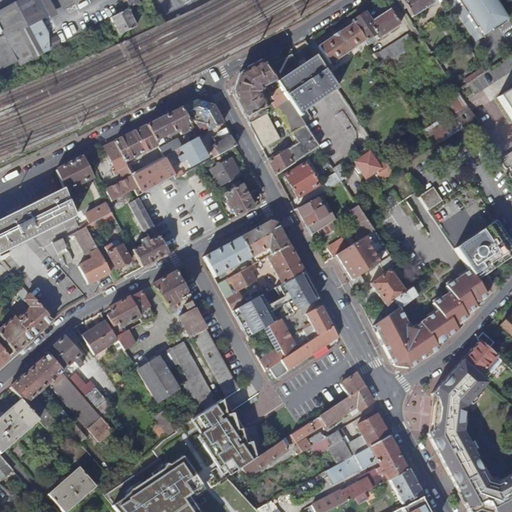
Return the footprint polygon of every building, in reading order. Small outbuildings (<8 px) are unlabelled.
[(39,0),(19,0),(16,2),(0,10),(0,29),(20,65),(48,50),(47,33),(41,20),(48,16),(39,0)] [(42,0),(49,16),(56,13),(50,0),(42,0)] [(71,0),(63,4),(66,9),(81,0),(71,0)] [(126,0),(127,3),(129,8),(139,4),(137,0),(126,0)] [(396,0),(404,11),(407,9),(412,18),(433,5),(430,0),(396,0)] [(436,0),(437,1),(438,0),(447,0),(476,42),(481,39),(506,23),(509,20),(501,8),(495,0),(436,0)] [(136,27),(127,9),(110,18),(119,35),(136,27)] [(364,13),(351,22),(352,24),(364,41),(368,46),(399,26),(389,10),(370,22),(364,13)] [(449,32),(456,28),(444,11),(436,17),(443,27),(445,26),(449,32)] [(329,65),(364,41),(352,24),(338,33),(338,32),(332,36),(332,37),(317,47),(329,65)] [(0,70),(17,61),(3,35),(0,36),(0,70)] [(380,52),(386,63),(389,61),(410,47),(414,45),(407,35),(380,52)] [(96,47),(99,53),(109,48),(107,42),(96,47)] [(389,61),(392,65),(393,68),(415,54),(410,47),(389,61)] [(377,53),(373,54),(381,66),(384,64),(377,53)] [(353,142),(366,134),(329,78),(315,57),(298,67),(289,55),(264,68),(287,103),(316,147),(334,173),(339,181),(352,174),(345,162),(359,152),(353,142)] [(384,70),(392,65),(389,61),(386,63),(384,64),(381,66),(384,70)] [(265,86),(278,108),(287,103),(264,68),(261,63),(250,69),(234,77),(230,90),(239,107),(248,124),(260,118),(267,114),(268,114),(274,110),(271,104),(264,107),(257,96),(259,95),(260,90),(260,88),(265,86)] [(463,81),(466,84),(485,73),(482,68),(463,81)] [(511,153),(500,161),(511,179),(511,89),(498,100),(511,121),(511,153)] [(205,124),(209,132),(223,124),(217,114),(213,107),(196,101),(187,106),(198,127),(205,124)] [(439,102),(416,118),(435,146),(442,141),(475,118),(466,104),(449,116),(439,102)] [(297,143),(268,163),(275,176),(316,147),(287,103),(278,108),(275,110),(297,143)] [(185,128),(189,125),(180,109),(147,126),(156,142),(177,131),(180,136),(187,133),(185,128)] [(273,144),(260,118),(248,124),(262,150),(273,144)] [(142,154),(158,146),(156,142),(147,126),(132,134),(142,154)] [(214,147),(217,153),(218,155),(235,147),(231,141),(225,129),(218,133),(222,140),(222,141),(219,144),(213,147),(214,147)] [(125,163),(142,154),(132,134),(124,137),(114,142),(125,163)] [(208,159),(196,139),(190,142),(182,146),(180,147),(181,148),(175,151),(181,164),(186,161),(190,168),(208,159)] [(182,146),(178,141),(178,140),(160,149),(164,157),(175,151),(181,148),(180,147),(182,146)] [(116,171),(127,166),(125,163),(114,142),(104,147),(116,171)] [(354,162),(364,178),(379,169),(369,153),(354,162)] [(64,192),(93,178),(83,158),(71,164),(56,171),(63,190),(64,192)] [(139,174),(133,177),(142,195),(175,176),(165,159),(139,174)] [(230,159),(210,169),(219,186),(239,175),(230,159)] [(283,177),(296,198),(318,185),(304,163),(283,177)] [(387,171),(386,171),(389,176),(393,174),(386,164),(384,165),(387,171)] [(376,179),(379,183),(389,177),(389,176),(386,171),(376,179)] [(324,180),(329,188),(339,181),(334,173),(324,180)] [(134,191),(137,197),(142,195),(133,177),(106,191),(112,202),(134,191)] [(231,209),(236,217),(254,208),(241,186),(222,197),(223,199),(226,198),(228,203),(226,204),(229,210),(231,209)] [(434,187),(420,195),(429,210),(443,201),(434,187)] [(11,217),(0,222),(0,253),(21,244),(32,239),(51,229),(63,224),(75,218),(64,192),(63,190),(20,212),(11,217)] [(112,202),(107,205),(111,214),(112,214),(113,213),(129,205),(139,199),(137,197),(134,191),(112,202)] [(143,246),(135,250),(132,251),(142,269),(155,262),(168,254),(139,199),(129,205),(144,232),(147,231),(152,240),(149,242),(147,238),(141,242),(143,246)] [(314,200),(297,209),(304,224),(310,235),(317,231),(332,222),(333,221),(324,206),(319,208),(314,200)] [(89,222),(91,226),(111,214),(107,205),(105,202),(97,207),(99,209),(86,217),(89,222)] [(348,235),(349,236),(354,244),(373,232),(356,206),(348,211),(359,227),(361,230),(355,235),(352,232),(348,235)] [(93,230),(115,218),(113,213),(112,214),(111,214),(91,226),(86,228),(89,233),(93,231),(93,230)] [(119,216),(115,218),(128,243),(130,242),(132,241),(119,216)] [(476,281),(511,255),(511,245),(495,221),(454,248),(469,270),(476,281)] [(89,222),(78,227),(80,232),(86,228),(91,226),(89,222)] [(336,229),(332,222),(317,231),(322,238),(336,229)] [(268,250),(271,256),(289,246),(277,224),(269,223),(204,258),(215,279),(227,272),(229,274),(232,272),(230,270),(268,250)] [(89,285),(110,274),(109,273),(99,252),(89,233),(86,228),(80,232),(74,235),(88,262),(79,267),(89,285)] [(340,252),(335,256),(343,270),(350,282),(359,276),(378,264),(389,256),(373,232),(354,244),(340,252)] [(349,236),(336,244),(340,252),(354,244),(349,236)] [(56,241),(52,243),(56,252),(65,247),(61,238),(56,241)] [(328,249),(332,258),(335,256),(340,252),(336,244),(328,249)] [(112,245),(99,252),(109,273),(130,262),(122,247),(115,250),(112,245)] [(267,258),(282,285),(303,274),(298,264),(289,246),(271,256),(267,258)] [(382,271),(394,263),(389,256),(378,264),(382,271)] [(257,271),(254,266),(225,282),(228,286),(233,284),(237,292),(256,281),(252,273),(257,271)] [(463,322),(475,308),(486,296),(476,281),(469,270),(456,279),(445,287),(448,292),(444,295),(463,322)] [(394,302),(398,307),(399,308),(416,296),(411,288),(406,292),(388,271),(370,285),(387,307),(394,302)] [(185,306),(189,313),(195,309),(195,308),(181,282),(176,273),(153,286),(153,289),(172,315),(177,312),(177,309),(175,305),(185,299),(188,304),(185,306)] [(303,274),(282,285),(278,288),(292,314),(317,300),(311,288),(303,274)] [(364,283),(359,276),(350,282),(349,283),(353,290),(364,283)] [(15,318),(0,330),(0,335),(15,354),(54,320),(52,317),(48,313),(45,310),(41,306),(37,302),(34,298),(30,294),(26,291),(24,288),(20,291),(27,298),(24,301),(28,306),(31,307),(17,320),(15,318)] [(292,314),(278,288),(275,290),(280,300),(267,307),(270,313),(283,306),(289,316),(292,314)] [(142,294),(140,293),(129,299),(138,315),(150,309),(142,294)] [(238,294),(227,301),(233,312),(237,310),(245,305),(238,294)] [(437,350),(463,322),(444,295),(431,303),(436,311),(419,323),(419,324),(414,327),(406,326),(397,309),(372,328),(383,349),(392,366),(396,367),(411,369),(437,350)] [(267,328),(276,324),(270,313),(267,307),(261,296),(245,305),(237,310),(240,315),(236,318),(244,332),(249,334),(251,337),(267,328)] [(120,329),(140,318),(138,315),(129,299),(109,310),(112,314),(107,317),(113,328),(118,325),(120,329)] [(306,315),(318,337),(332,328),(326,317),(321,307),(306,315)] [(154,316),(150,309),(138,315),(140,318),(141,321),(143,324),(153,318),(154,316)] [(195,337),(207,330),(198,313),(195,309),(189,313),(179,318),(191,339),(195,337)] [(379,313),(368,320),(372,327),(383,319),(379,313)] [(511,337),(511,317),(510,320),(508,318),(500,327),(511,337)] [(125,330),(127,333),(143,324),(141,321),(125,330)] [(278,350),(260,362),(265,372),(270,369),(297,351),(280,321),(276,324),(267,328),(278,350)] [(94,356),(118,342),(116,339),(106,324),(83,338),(94,356)] [(301,363),(338,338),(332,328),(318,337),(297,351),(270,369),(277,379),(301,363)] [(195,337),(227,398),(237,391),(239,390),(237,385),(233,378),(215,345),(207,330),(195,337)] [(134,346),(127,333),(116,339),(118,342),(125,353),(134,346)] [(493,343),(483,334),(477,340),(477,341),(478,342),(479,342),(488,350),(493,343)] [(82,364),(85,361),(65,338),(46,354),(48,356),(63,373),(73,363),(77,367),(79,365),(82,367),(83,365),(82,364)] [(488,350),(479,342),(478,342),(469,353),(461,361),(478,377),(486,368),(492,373),(502,362),(498,359),(488,350)] [(171,351),(205,412),(217,404),(183,344),(171,351)] [(0,367),(10,358),(0,347),(0,367)] [(99,444),(113,432),(101,419),(94,411),(68,381),(62,374),(63,373),(48,356),(36,366),(10,389),(20,401),(38,421),(45,430),(54,422),(51,418),(33,398),(49,385),(99,444)] [(158,358),(137,373),(140,377),(157,404),(178,390),(158,358)] [(511,473),(505,478),(498,481),(499,482),(494,485),(488,483),(486,478),(487,478),(476,458),(474,458),(471,451),(475,449),(471,443),(469,444),(462,432),(462,427),(459,427),(460,419),(461,411),(464,412),(465,407),(468,403),(470,405),(476,401),(474,400),(477,396),(476,395),(481,390),(479,388),(484,382),(478,377),(461,361),(455,369),(434,391),(431,395),(434,398),(430,432),(427,434),(432,444),(466,507),(468,511),(467,511),(475,511),(478,510),(479,508),(489,511),(488,511),(510,511),(511,511),(511,473)] [(341,385),(348,397),(363,386),(361,381),(357,374),(341,385)] [(77,375),(68,381),(94,411),(105,402),(106,402),(90,383),(86,386),(77,375)] [(363,386),(316,418),(321,425),(323,428),(355,407),(358,412),(372,402),(363,386)] [(0,419),(0,455),(38,421),(20,401),(0,419)] [(228,417),(222,401),(217,404),(205,412),(197,417),(207,432),(202,435),(202,436),(207,443),(204,445),(217,465),(220,463),(226,471),(229,469),(231,471),(233,475),(241,469),(256,459),(245,428),(238,430),(233,416),(228,417)] [(323,407),(326,411),(334,406),(332,401),(323,407)] [(50,406),(56,413),(58,417),(54,422),(45,430),(54,440),(66,429),(80,445),(87,439),(55,402),(50,406)] [(112,410),(105,402),(94,411),(101,419),(112,410)] [(156,418),(160,424),(167,419),(163,413),(156,418)] [(388,436),(376,415),(356,425),(361,435),(367,448),(368,447),(388,436)] [(207,432),(197,417),(192,421),(202,435),(207,432)] [(300,429),(281,443),(285,450),(321,425),(316,418),(300,429)] [(167,419),(160,424),(153,429),(161,441),(175,432),(167,419)] [(315,444),(310,447),(316,454),(327,448),(337,465),(344,461),(367,448),(361,435),(344,445),(337,431),(325,438),(315,444)] [(315,444),(325,438),(322,434),(312,439),(315,444)] [(389,440),(388,436),(368,447),(373,456),(375,459),(379,467),(375,469),(378,475),(382,472),(386,480),(388,479),(406,470),(389,440)] [(298,454),(310,447),(305,440),(296,445),(298,447),(295,449),(296,450),(298,454)] [(256,459),(241,469),(247,478),(287,451),(285,450),(281,443),(256,459)] [(368,447),(367,448),(344,461),(350,472),(359,467),(358,464),(373,456),(368,447)] [(0,481),(13,471),(0,456),(0,481)] [(371,461),(375,459),(373,456),(358,464),(359,467),(371,461)] [(112,507),(116,511),(162,511),(191,511),(183,499),(200,489),(198,487),(202,485),(202,484),(184,458),(175,464),(168,465),(162,473),(136,491),(133,491),(124,499),(112,507)] [(87,461),(78,468),(88,479),(97,472),(87,461)] [(220,463),(217,465),(225,475),(231,471),(229,469),(226,471),(220,463)] [(61,511),(67,511),(95,488),(88,479),(78,468),(47,496),(61,511)] [(331,468),(324,472),(329,480),(335,477),(331,468)] [(358,478),(360,481),(365,479),(366,481),(378,475),(375,469),(367,473),(358,478)] [(408,469),(406,470),(388,479),(402,505),(420,496),(422,494),(408,469)] [(326,511),(354,497),(363,492),(386,480),(382,472),(378,475),(366,481),(365,479),(360,481),(320,502),(320,501),(312,505),(311,506),(314,510),(314,511),(326,511)] [(363,492),(354,497),(358,504),(367,499),(363,492)] [(428,511),(420,498),(399,508),(401,511),(428,511)] [(256,509),(259,511),(278,511),(269,502),(256,509)]
